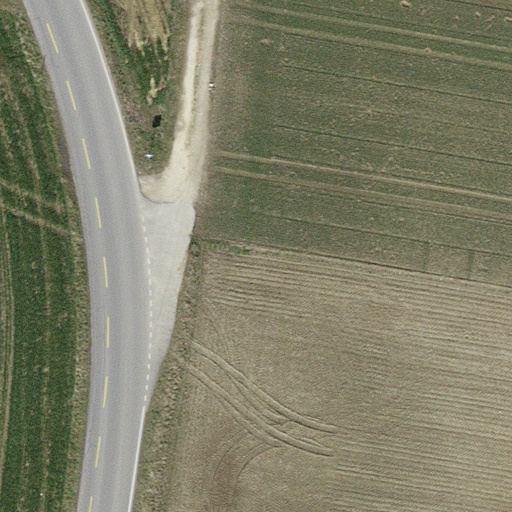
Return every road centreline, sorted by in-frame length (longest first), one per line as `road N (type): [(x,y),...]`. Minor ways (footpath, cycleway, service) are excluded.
road 1 (tertiary): [(110,511),(124,414),(126,270),(95,110),(54,0)]
road 2 (track): [(209,0),(179,193),(126,270)]
